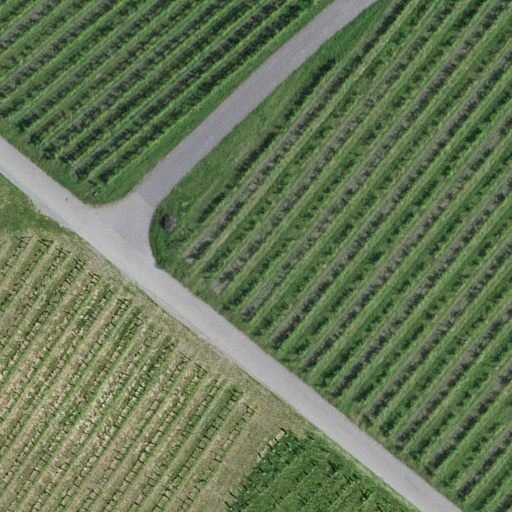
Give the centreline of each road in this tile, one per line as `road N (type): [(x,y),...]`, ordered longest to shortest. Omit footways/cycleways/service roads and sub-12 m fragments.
road 1 (unclassified): [(444,511),(0,162)]
road 2 (track): [(358,0),(302,44),(102,248)]
